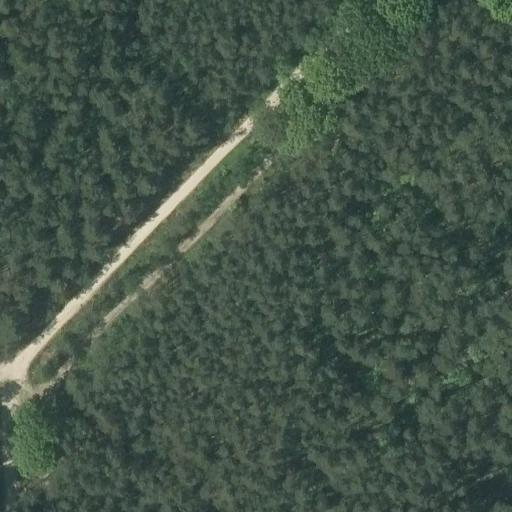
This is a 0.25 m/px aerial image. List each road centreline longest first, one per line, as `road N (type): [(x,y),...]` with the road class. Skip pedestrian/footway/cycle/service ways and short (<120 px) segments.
road 1 (unknown): [(454,0),(328,136),(53,404)]
road 2 (track): [(372,0),(0,376)]
road 3 (track): [(7,511),(9,398),(0,376)]
